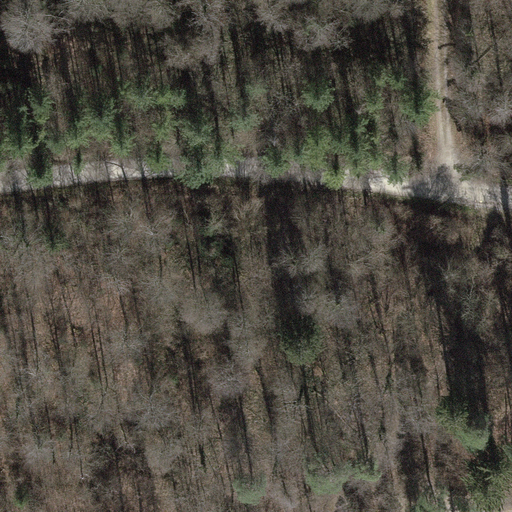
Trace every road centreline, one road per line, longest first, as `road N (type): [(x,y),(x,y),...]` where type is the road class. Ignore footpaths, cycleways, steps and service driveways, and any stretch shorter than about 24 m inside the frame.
road 1 (track): [(0,178),(247,169),(511,198)]
road 2 (track): [(453,192),(441,0)]
